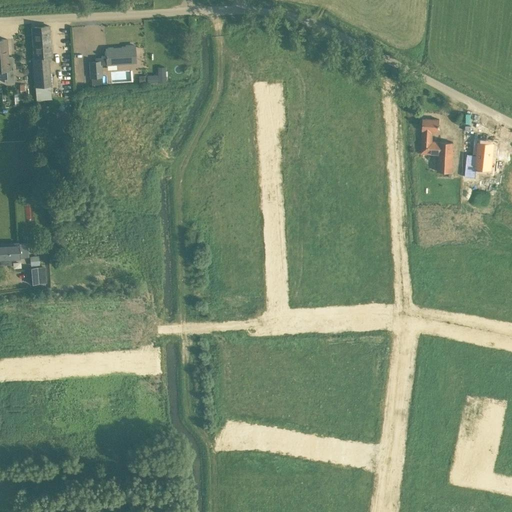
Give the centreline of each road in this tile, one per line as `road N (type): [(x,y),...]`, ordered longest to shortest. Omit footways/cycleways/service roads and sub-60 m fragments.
road 1 (unclassified): [(0,21),(266,11),(301,19),(511,123)]
road 2 (residential): [(282,320),(158,326),(158,359),(0,370)]
road 3 (residential): [(267,84),(282,320)]
road 4 (residential): [(390,91),(402,315)]
road 5 (residential): [(221,432),(389,462)]
road 6 (residential): [(402,315),(389,462)]
road 7 (residential): [(402,315),(282,320)]
